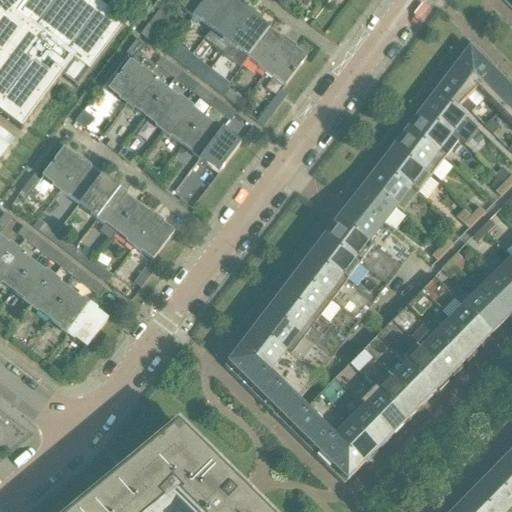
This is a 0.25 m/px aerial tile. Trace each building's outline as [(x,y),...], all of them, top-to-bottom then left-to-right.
[(0,0),(0,118),(19,132),(59,79),(74,90),(123,26),(87,0),(0,0)] [(184,14),(191,19),(205,0),(176,0),(173,4),(174,5),(174,4),(185,13),(184,14)] [(199,23),(209,31),(231,3),(230,3),(230,4),(225,0),(205,0),(191,19),(198,25),(199,23)] [(511,0),(505,0),(503,3),(511,11),(511,0)] [(220,42),(227,48),(251,17),(244,12),(242,13),(231,4),(231,3),(209,31),(210,32),(210,33),(211,32),(222,41),(220,42)] [(171,9),(164,5),(164,4),(150,23),(140,36),(150,44),(160,31),(157,28),(171,9)] [(247,60),(248,60),(269,33),(269,32),(268,33),(257,24),(258,22),(251,17),(227,48),(221,56),(239,70),(247,60),(247,61),(247,60)] [(257,70),(264,76),(288,45),(281,40),(279,41),(269,33),(248,60),(258,69),(257,70)] [(126,55),(131,59),(132,60),(143,46),(136,41),(126,55)] [(288,45),(264,76),(271,81),(272,79),(283,87),(283,88),(305,60),(305,59),(304,60),(293,52),(295,50),(288,45)] [(461,107),(467,100),(475,92),(476,91),(475,90),(496,69),(472,45),(438,89),(461,107)] [(164,55),(183,68),(188,61),(170,47),(164,55)] [(155,67),(174,81),(179,73),(161,59),(155,67)] [(183,68),(201,82),(207,75),(188,61),(183,68)] [(118,101),(125,107),(148,76),(141,71),(140,72),(129,64),(129,63),(107,92),(108,92),(119,100),(118,101)] [(476,91),(475,92),(498,115),(511,101),(511,84),(506,79),(503,83),(494,73),(497,70),(496,69),(475,90),(476,91)] [(174,81),(192,95),(198,87),(179,73),(174,81)] [(201,82),(220,96),(225,89),(207,75),(201,82)] [(143,119),(144,120),(165,92),(165,91),(164,90),(164,91),(154,83),(155,81),(148,76),(125,107),(132,112),(133,110),(144,119),(143,119)] [(192,95),(210,108),(216,101),(198,87),(192,95)] [(225,89),(220,96),(238,110),(244,103),(225,89)] [(154,129),(161,135),(185,104),(178,99),(176,100),(165,92),(144,120),(145,119),(156,128),(154,129)] [(266,110),(273,115),(287,97),(280,92),(266,110)] [(466,118),(457,111),(434,94),(427,102),(424,100),(418,107),(415,110),(419,113),(420,113),(451,137),(466,118)] [(461,107),(466,111),(470,114),(475,109),(467,100),(461,107)] [(216,101),(210,108),(229,122),(234,115),(216,101)] [(511,128),(511,101),(498,115),(511,128)] [(181,148),(181,147),(203,120),(203,119),(202,120),(191,111),(192,109),(185,104),(161,135),(169,140),(170,139),(181,147),(180,147),(181,148)] [(406,131),(444,160),(457,142),(451,137),(420,113),(419,113),(413,121),(410,118),(402,128),(405,131),(406,131)] [(191,157),(198,163),(222,132),(215,127),(213,128),(203,120),(181,147),(193,156),(191,157)] [(483,128),(488,132),(492,137),(498,131),(489,122),(483,128)] [(241,143),(242,143),(248,148),(259,134),(252,129),(241,143)] [(392,149),(430,178),(444,160),(406,131),(405,131),(400,139),(396,136),(388,147),(391,149),(392,149)] [(222,132),(198,163),(205,168),(207,167),(217,175),(218,176),(239,147),(238,147),(227,139),(229,137),(222,132)] [(377,168),(409,192),(410,192),(416,196),(430,178),(392,149),(391,149),(386,157),(382,154),(374,165),(377,168)] [(52,189),(59,194),(82,164),(75,158),(74,160),(63,151),(63,150),(41,179),(42,179),(53,187),(52,189)] [(77,207),(78,207),(100,178),(99,178),(99,179),(88,170),(89,169),(82,164),(59,194),(66,199),(67,198),(78,206),(77,207)] [(361,181),(397,208),(409,192),(377,168),(372,175),(368,172),(361,181)] [(511,178),(510,177),(502,185),(508,191),(511,186),(511,178)] [(18,197),(25,202),(39,184),(32,178),(18,197)] [(88,217),(95,222),(119,191),(112,186),(110,188),(100,179),(100,178),(78,207),(79,207),(89,215),(88,217)] [(349,197),(385,224),(397,208),(361,181),(360,183),(364,186),(358,193),(354,190),(349,197)] [(508,191),(502,185),(494,194),(500,199),(508,191)] [(114,234),(114,235),(136,206),(135,206),(124,198),(126,197),(119,191),(95,222),(102,227),(103,226),(114,234)] [(337,220),(369,245),(372,241),(385,224),(349,197),(345,202),(349,205),(341,216),(337,220)] [(511,209),(511,198),(503,207),(509,212),(511,209)] [(125,244),(132,250),(155,219),(148,214),(147,215),(136,207),(136,206),(114,235),(115,235),(115,234),(126,243),(125,244)] [(477,211),(470,218),(475,224),(483,216),(477,211)] [(0,220),(0,234),(11,220),(4,215),(0,220)] [(475,224),(470,218),(462,226),(468,232),(475,224)] [(155,219),(132,250),(139,255),(140,253),(151,262),(150,262),(151,263),(173,234),(172,234),(161,226),(162,224),(155,219)] [(320,243),(356,271),(372,250),(368,247),(369,245),(337,220),(320,243)] [(32,229),(51,243),(56,235),(38,221),(32,229)] [(488,222),(480,231),(485,236),(494,228),(488,222)] [(485,236),(480,231),(471,239),(477,245),(485,236)] [(23,241),(41,255),(47,248),(29,234),(23,241)] [(51,243),(69,257),(75,249),(56,235),(51,243)] [(0,271),(16,251),(9,245),(8,247),(0,241),(0,271)] [(306,261),(342,289),(356,271),(320,243),(318,241),(309,253),(311,255),(306,261)] [(447,241),(439,250),(444,255),(453,247),(447,241)] [(41,255),(60,269),(65,262),(47,248),(41,255)] [(69,257),(87,271),(93,263),(75,249),(69,257)] [(444,255),(439,250),(430,258),(436,264),(444,255)] [(11,294),(12,294),(33,266),(33,265),(33,266),(22,258),(23,256),(16,251),(0,271),(0,286),(1,285),(12,293),(11,294)] [(456,255),(448,263),(453,269),(462,261),(456,255)] [(292,279),(328,307),(342,289),(306,261),(304,259),(295,271),(297,273),(292,279)] [(494,276),(511,294),(511,262),(510,260),(494,276)] [(60,269),(78,283),(84,276),(65,262),(60,269)] [(93,263),(87,271),(106,285),(111,277),(93,263)] [(453,269),(448,263),(439,272),(445,277),(453,269)] [(22,304),(29,309),(53,279),(45,273),(44,275),(33,266),(34,266),(33,266),(12,294),(23,302),(22,304)] [(154,271),(147,266),(133,284),(140,290),(154,271)] [(84,276),(78,283),(96,297),(102,290),(84,276)] [(477,293),(506,321),(511,314),(511,294),(494,276),(477,293)] [(280,295),(316,323),(328,307),(292,279),(290,277),(281,289),(283,291),(280,295)] [(48,322),(70,294),(69,293),(69,294),(58,285),(59,284),(53,279),(29,309),(36,314),(37,313),(48,321),(48,322)] [(463,308),(491,336),(506,321),(477,293),(463,308)] [(58,331),(65,337),(89,306),(82,301),(80,302),(70,294),(48,322),(49,322),(60,330),(58,331)] [(268,311),(304,339),(316,323),(280,295),(278,297),(276,295),(267,307),(269,309),(268,311)] [(109,317),(110,318),(115,322),(126,308),(120,303),(109,317)] [(89,306),(65,337),(72,342),(74,340),(85,349),(84,349),(85,350),(107,322),(106,321),(105,321),(94,313),(96,311),(89,306)] [(449,322),(477,350),(478,349),(480,351),(490,342),(488,339),(491,336),(463,308),(449,322)] [(256,327),(292,355),(304,339),(268,311),(256,327)] [(435,336),(463,364),(464,364),(466,366),(476,356),(474,354),(477,350),(449,322),(435,336)] [(254,362),(268,377),(269,376),(285,354),(290,358),(292,355),(256,327),(239,348),(254,362)] [(417,346),(449,378),(452,380),(461,370),(459,368),(463,364),(435,336),(433,338),(429,334),(417,346)] [(403,360),(435,392),(438,395),(447,385),(445,383),(449,378),(417,346),(403,360)] [(223,369),(236,381),(254,362),(239,348),(223,369)] [(393,378),(422,406),(435,392),(403,360),(401,362),(405,366),(393,378)] [(236,381),(250,395),(268,377),(254,362),(236,381)] [(250,395),(263,408),(282,389),(269,376),(268,377),(250,395)] [(375,388),(408,420),(422,406),(393,378),(390,382),(386,378),(375,388)] [(361,402),(394,434),(408,420),(375,388),(361,402)] [(263,408),(277,422),(296,403),(282,389),(263,408)] [(352,420),(380,448),(394,434),(361,402),(358,406),(362,410),(352,420)] [(277,422),(291,435),(310,416),(296,403),(277,422)] [(291,435),(302,447),(321,427),(310,416),(291,435)] [(332,440),(333,440),(347,454),(361,468),(380,448),(352,420),(333,439),(332,440)] [(302,447),(314,459),(333,440),(332,440),(333,439),(321,427),(302,447)] [(175,511),(180,508),(183,511),(260,511),(254,506),(251,504),(251,503),(248,500),(248,501),(235,488),(235,487),(176,429),(75,511),(175,511)] [(314,459),(329,473),(347,454),(333,440),(314,459)] [(347,454),(329,473),(342,487),(361,468),(347,454)] [(511,465),(505,459),(489,475),(511,497),(511,465)] [(511,497),(489,475),(473,491),(494,511),(508,511),(511,508),(511,497)] [(494,511),(473,491),(457,507),(461,511),(494,511)]
